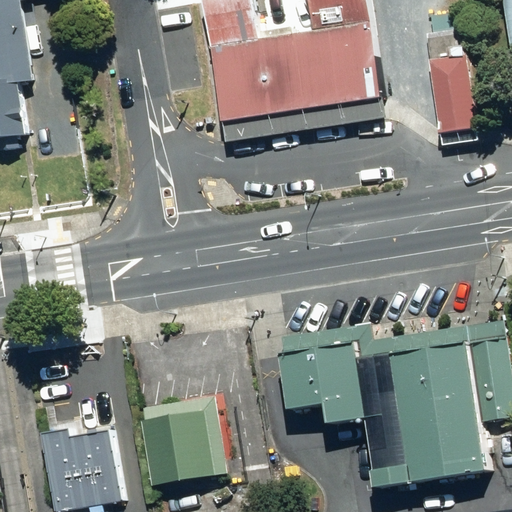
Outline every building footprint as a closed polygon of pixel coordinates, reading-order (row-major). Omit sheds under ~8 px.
[(0,0),(0,144),(6,143),(8,155),(27,152),(25,141),(35,139),(28,87),(43,84),(31,4),(42,2),(41,0),(0,0)] [(233,0),(210,3),(227,124),(386,103),(371,0),(318,0),(323,35),(301,38),(300,30),(269,34),(264,0),(233,0)] [(433,37),(447,136),(485,130),(468,14),(437,18),(440,36),(433,37)] [(366,419),(376,488),(487,471),(479,418),(511,413),(511,405),(502,337),(358,359),(356,344),(279,355),(287,409),(325,404),(328,424),(366,419)] [(148,425),(160,491),(237,477),(223,400),(150,413),(152,425),(148,425)] [(51,438),(64,511),(89,511),(132,505),(120,435),(80,443),(78,433),(51,438)]
